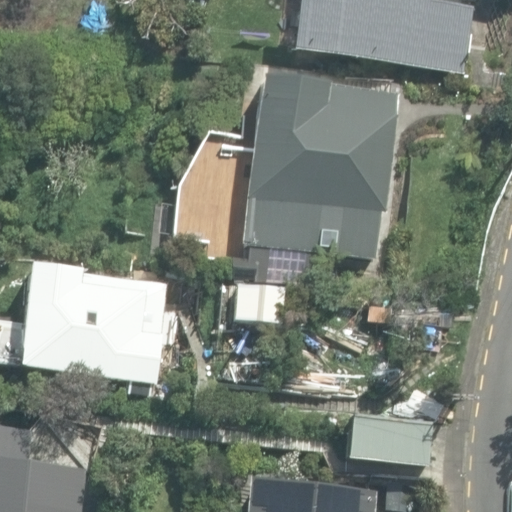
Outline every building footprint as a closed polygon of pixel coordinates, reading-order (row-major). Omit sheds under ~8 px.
[(286,57),(461,76),(467,12),(423,7),(423,0),(317,0),(317,3),(292,1),(286,57)] [(230,281),(311,289),(314,255),(373,261),(378,215),(384,216),(395,99),(322,91),(322,88),(254,82),(242,200),(247,201),(243,246),(246,246),(244,264),(231,262),(230,281)] [(14,373),(153,386),(158,336),(148,335),(153,287),(79,280),(79,273),(25,268),(19,337),(0,335),(0,367),(15,369),(14,373)] [(258,309),(251,385),(364,395),(371,319),(258,309)] [(344,461),(425,468),(428,427),(348,420),(344,461)] [(0,511),(77,511),(82,470),(26,464),(29,436),(0,432),(0,511)] [(371,511),(373,494),(245,481),(242,511),(371,511)]
